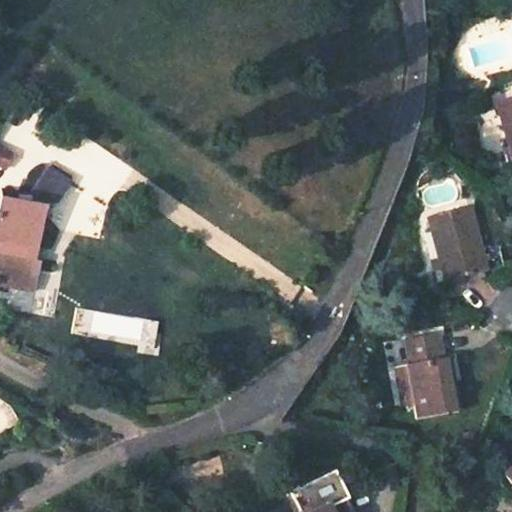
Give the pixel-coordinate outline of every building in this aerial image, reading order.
[(511,96),(499,100),(511,146),(511,96)] [(52,199),(62,176),(40,161),(24,194),(40,197),(52,199)] [(32,244),(40,197),(24,194),(0,189),(0,282),(29,288),(35,257),(21,256),(24,243),(32,244)] [(465,204),(424,216),(441,279),(484,267),(465,204)] [(440,333),(407,338),(409,357),(394,360),(399,400),(412,399),(413,413),(454,407),(449,355),(443,355),(440,333)] [(511,458),(501,467),(511,482),(511,458)] [(345,511),(341,503),(319,511),(345,511)]
